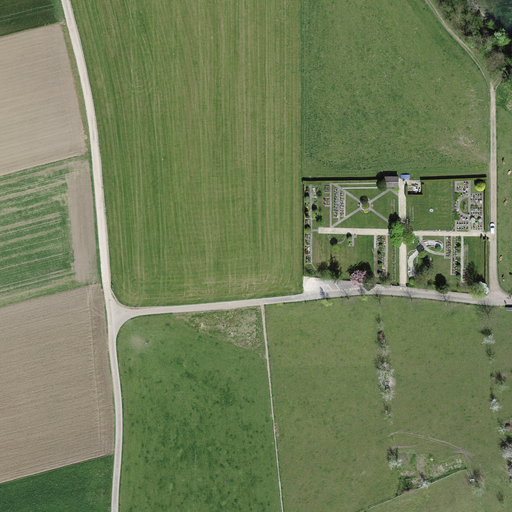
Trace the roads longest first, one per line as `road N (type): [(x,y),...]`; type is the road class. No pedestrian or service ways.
road 1 (residential): [(511,302),(376,291),(114,317)]
road 2 (track): [(64,0),(82,74),(106,273)]
road 3 (track): [(492,302),(491,85)]
road 4 (residential): [(116,511),(114,317)]
road 5 (track): [(492,234),(317,230)]
